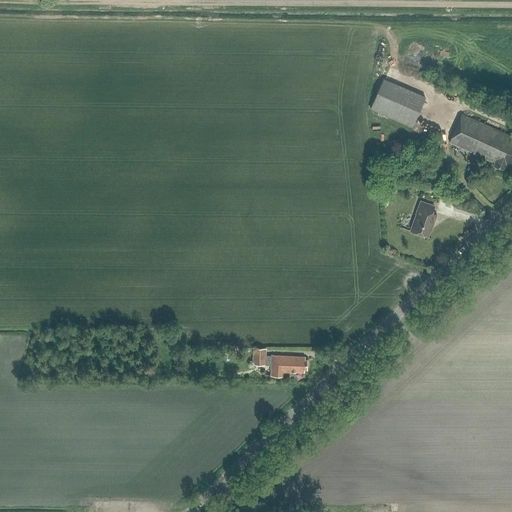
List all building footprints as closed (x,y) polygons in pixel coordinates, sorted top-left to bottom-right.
[(383,78),(369,109),(412,128),(426,97),(383,78)] [(511,137),(461,114),(448,143),(489,161),(489,160),(494,162),(492,165),(502,170),(504,166),(511,169),(511,137)] [(442,157),(431,153),(427,160),(438,165),(442,157)] [(430,213),(433,206),(421,201),(418,209),(420,210),(412,232),(427,237),(432,223),(434,224),(437,215),(430,213)] [(271,369),(271,357),(265,357),(266,349),(253,349),(253,365),(270,365),(269,369),(271,369)] [(306,370),(307,361),(304,361),(304,358),(271,356),(271,357),(271,369),(271,376),(284,376),(284,373),(289,373),(289,372),(304,372),(304,369),(306,370)]
